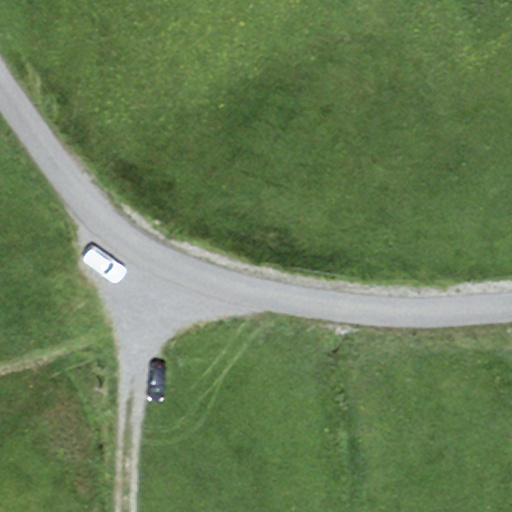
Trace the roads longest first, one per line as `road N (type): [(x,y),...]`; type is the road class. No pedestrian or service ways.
road 1 (track): [(511,308),(353,307),(176,271)]
road 2 (track): [(0,86),(95,222),(137,255),(176,271)]
road 3 (track): [(176,271),(129,410),(124,511)]
